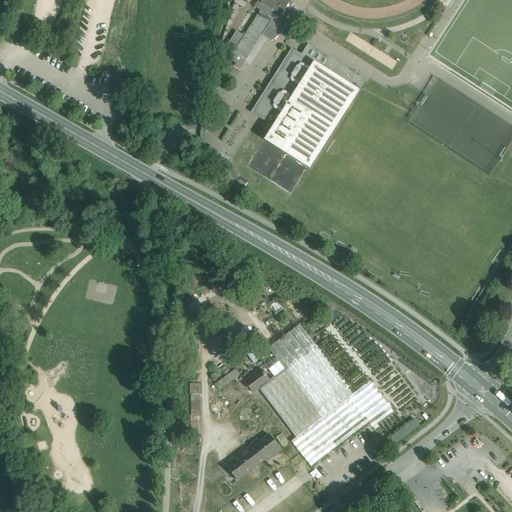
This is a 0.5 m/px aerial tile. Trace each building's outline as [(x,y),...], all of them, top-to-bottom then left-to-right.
[(290,2),(286,0),(262,0),(260,4),(263,6),(260,11),(273,19),(273,20),(272,20),(268,26),(262,35),(269,39),(271,40),(281,25),(277,22),(280,17),(290,2)] [(260,12),(234,53),(234,52),(233,53),(229,60),(236,64),(234,66),(240,70),(244,65),(236,60),(238,56),(246,61),(251,54),(262,35),(268,26),(272,20),(273,20),(273,19),(260,11),(260,12)] [(236,31),(227,46),(234,50),(243,36),(236,31)] [(265,141),(309,169),(359,91),(358,91),(361,88),(352,82),(356,75),(337,63),(334,67),(331,65),(327,71),(314,63),(314,64),(292,50),(273,79),(272,78),(267,86),(268,86),(251,113),(274,127),(265,141)] [(230,159),(215,149),(209,159),(224,169),(230,159)] [(301,434),(317,454),(364,418),(348,397),(343,401),(306,352),(285,369),(277,358),(245,383),(253,393),(259,389),(296,437),(301,434)] [(215,382),(219,388),(237,378),(233,372),(215,382)] [(190,410),(200,410),(200,383),(191,383),(190,410)] [(270,436),(256,448),(254,446),(226,468),(238,482),(264,461),(266,463),(282,451),(270,436)]
